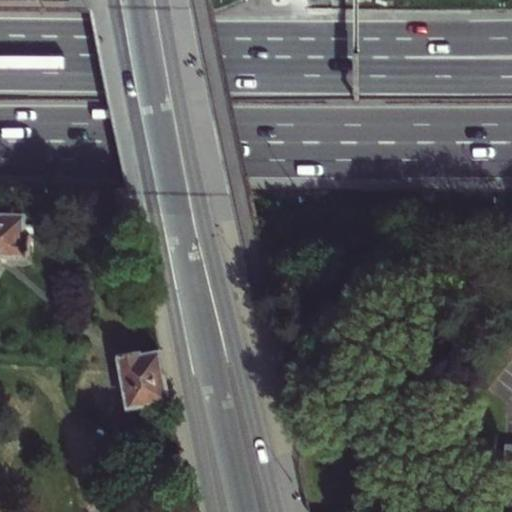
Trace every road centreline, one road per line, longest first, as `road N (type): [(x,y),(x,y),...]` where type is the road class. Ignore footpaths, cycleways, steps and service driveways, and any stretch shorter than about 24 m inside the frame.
road 1 (secondary): [(278,511),(203,210),(162,0)]
road 2 (secondary): [(113,0),(213,511)]
road 3 (motorway): [(0,141),(511,141)]
road 4 (motorway): [(511,39),(197,60)]
road 5 (motorway): [(511,76),(197,60)]
road 6 (motorway): [(197,60),(0,59)]
